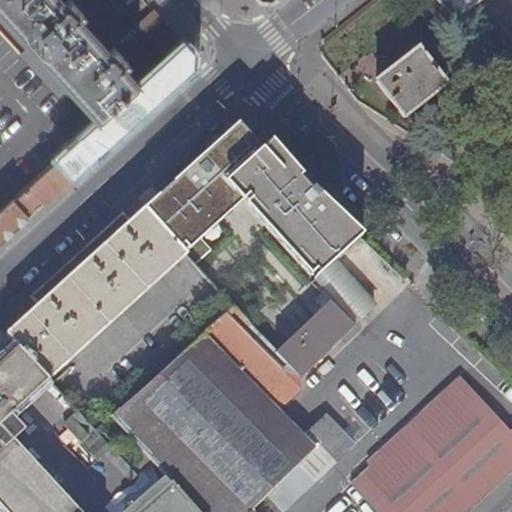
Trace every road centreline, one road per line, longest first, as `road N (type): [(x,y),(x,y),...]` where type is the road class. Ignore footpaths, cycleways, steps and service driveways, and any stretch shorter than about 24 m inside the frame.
road 1 (tertiary): [(511,323),(245,62)]
road 2 (residential): [(0,278),(245,62)]
